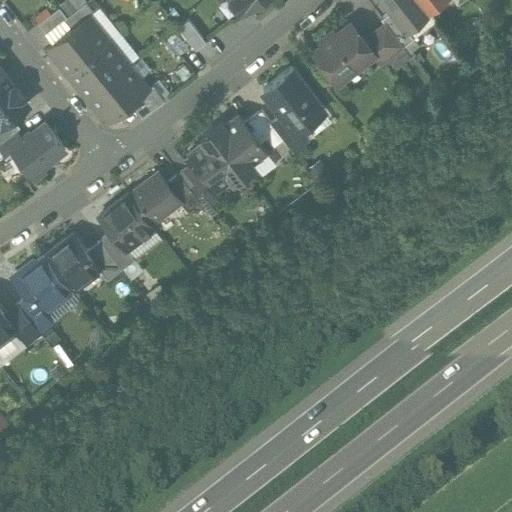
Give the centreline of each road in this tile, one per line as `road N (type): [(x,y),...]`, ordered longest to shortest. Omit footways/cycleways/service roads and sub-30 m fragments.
road 1 (motorway): [(511,266),(185,511)]
road 2 (motorway): [(277,511),(511,331)]
road 3 (residential): [(112,162),(316,0)]
road 4 (residential): [(0,24),(112,162)]
road 5 (residential): [(0,243),(112,162)]
